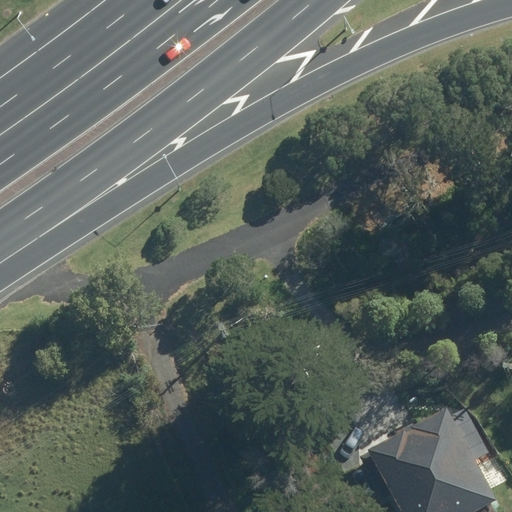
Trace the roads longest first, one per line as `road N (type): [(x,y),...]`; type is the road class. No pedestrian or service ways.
road 1 (primary): [(511,5),(315,80),(17,239)]
road 2 (residential): [(160,282),(511,133)]
road 3 (primary): [(310,0),(17,239)]
road 4 (primary): [(0,124),(164,0)]
road 5 (residential): [(160,282),(81,287),(0,272)]
